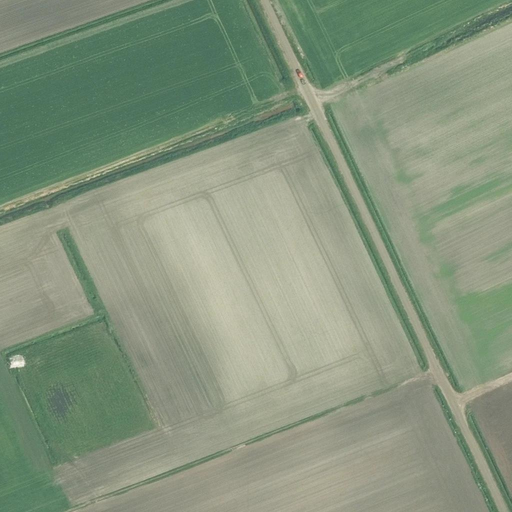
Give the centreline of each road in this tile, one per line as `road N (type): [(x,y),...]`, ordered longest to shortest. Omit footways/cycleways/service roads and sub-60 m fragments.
road 1 (unclassified): [(501,511),(261,0)]
road 2 (track): [(79,511),(437,373)]
